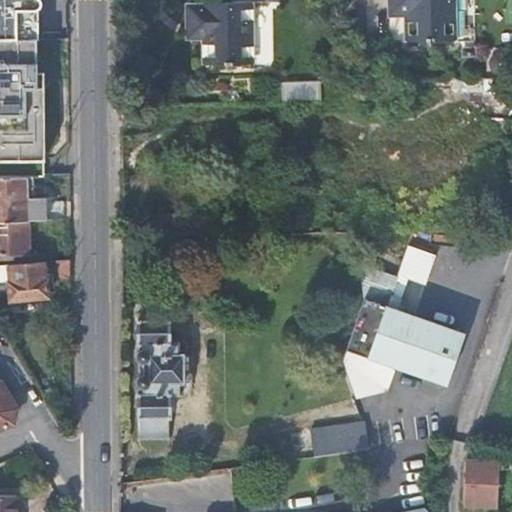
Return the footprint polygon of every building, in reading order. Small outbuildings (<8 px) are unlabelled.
[(39,0),(0,0),(0,39),(36,40),(36,12),(40,12),(39,0)] [(452,0),(390,0),(390,5),(409,4),(409,41),(453,41),(452,0)] [(250,1),(205,3),(206,5),(188,6),(188,27),(206,26),(207,64),(251,62),(250,1)] [(0,39),(0,177),(25,177),(44,177),(44,86),(36,86),(36,40),(0,39)] [(0,177),(0,221),(26,220),(68,218),(68,207),(68,202),(45,202),(44,196),(26,197),(25,177),(0,177)] [(150,236),(225,234),(225,214),(150,216),(150,236)] [(0,254),(27,253),(26,220),(0,221),(0,254)] [(56,276),(69,276),(68,259),(54,261),(56,276)] [(44,279),(43,262),(0,265),(0,280),(7,280),(9,299),(47,297),(46,279),(44,279)] [(364,298),(346,348),(444,384),(463,332),(365,296),(364,298)] [(180,354),(180,342),(170,342),(169,320),(137,319),(138,344),(142,344),(143,350),(142,350),(140,351),(139,352),(138,353),(137,354),(137,356),(137,358),(137,359),(138,360),(139,362),(141,362),(142,363),(144,363),(146,362),(147,361),(149,361),(149,376),(148,376),(146,376),(145,375),(143,374),(142,375),(140,376),(139,376),(138,377),(137,379),(137,380),(137,382),(138,383),(138,384),(139,386),(141,387),(142,387),(143,387),(143,393),(138,393),(138,439),(170,440),(170,396),(180,396),(180,384),(184,383),(184,354),(180,354)] [(0,428),(11,423),(14,408),(9,398),(4,390),(0,382),(0,428)] [(368,449),(365,422),(322,428),(326,454),(368,449)] [(494,502),(495,463),(468,463),(465,502),(494,502)] [(0,495),(0,511),(14,511),(16,496),(0,495)]
